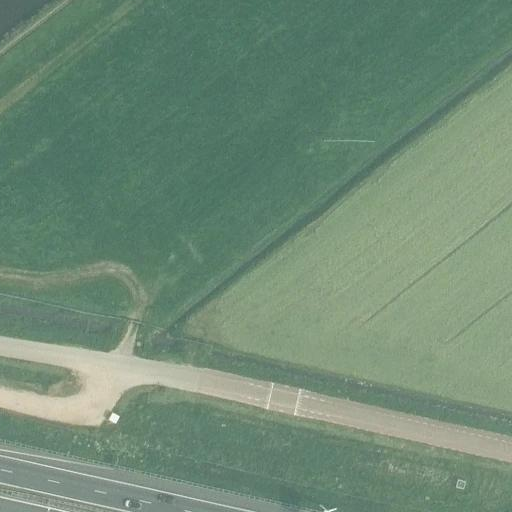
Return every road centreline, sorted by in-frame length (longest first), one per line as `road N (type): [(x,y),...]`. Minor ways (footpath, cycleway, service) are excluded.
road 1 (unclassified): [(511,454),(0,348)]
road 2 (track): [(134,323),(108,390),(84,410),(47,413),(0,400)]
road 3 (motorway): [(177,511),(0,473)]
road 4 (track): [(0,104),(136,0)]
